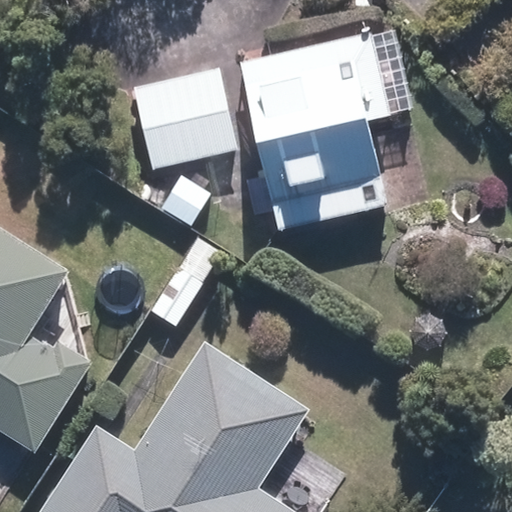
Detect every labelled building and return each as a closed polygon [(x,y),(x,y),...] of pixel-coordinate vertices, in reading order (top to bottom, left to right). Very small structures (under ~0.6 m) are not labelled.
[(284,233),(376,214),(368,175),(395,169),(383,115),(426,107),(410,26),(248,59),(284,233)] [(250,143),(226,64),(137,90),(161,170),(250,143)] [(0,429),(49,458),(105,362),(46,328),(82,268),(0,220),(0,429)] [(235,248),(210,231),(154,310),(179,327),(235,248)] [(323,413),(212,343),(146,446),(105,420),(46,511),(324,511),(346,478),(300,449),(323,413)]
